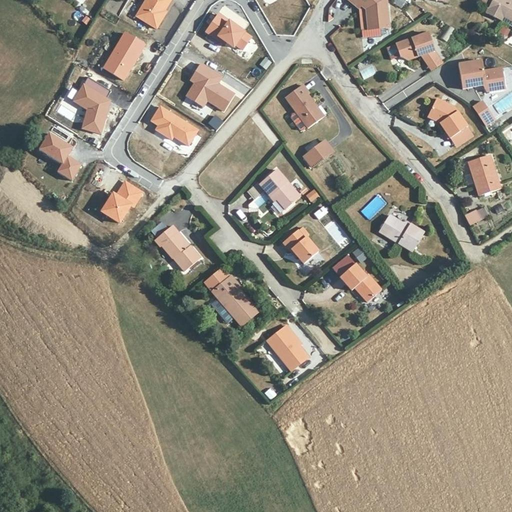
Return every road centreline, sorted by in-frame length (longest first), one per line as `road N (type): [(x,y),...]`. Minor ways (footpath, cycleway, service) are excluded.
road 1 (residential): [(204,0),(120,139),(118,156),(169,195),(188,178)]
road 2 (residential): [(309,35),(411,150),(473,245)]
road 3 (residential): [(188,178),(333,349)]
road 4 (residential): [(287,60),(188,178)]
